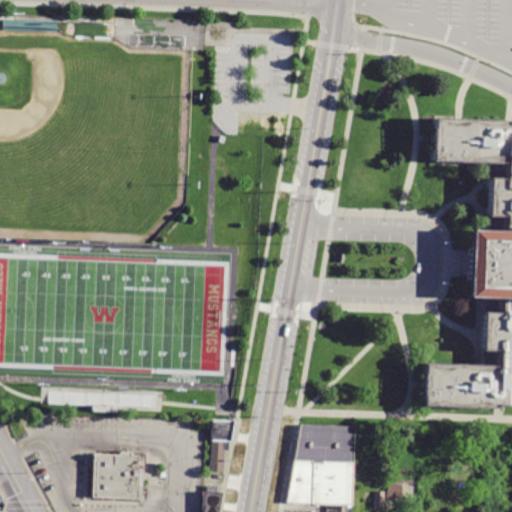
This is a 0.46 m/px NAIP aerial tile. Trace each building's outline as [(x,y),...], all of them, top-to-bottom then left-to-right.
[(0,27),(62,31),(62,18),(0,14),(0,27)] [(420,408),(496,411),(497,406),(511,406),(511,127),(506,127),(506,122),(462,120),(433,118),(432,139),(431,162),(504,165),(503,178),(487,178),(487,185),(487,217),(503,218),(503,230),(469,228),(468,264),(467,301),(481,301),(481,318),(479,352),(497,353),(496,368),(421,367),(421,388),(420,408)] [(50,392),(49,406),(157,408),(157,394),(50,392)] [(212,421),(210,473),(225,473),(224,452),(229,452),(229,444),(231,444),(235,423),(212,421)] [(288,503),(350,503),(352,428),(302,427),(288,503)] [(95,456),(94,499),(143,501),(144,458),(133,457),(133,454),(121,454),(121,457),(95,456)] [(389,485),(388,499),(403,500),(404,486),(389,485)] [(203,494),(202,511),(218,511),(222,494),(217,494),(217,487),(206,487),(206,494),(203,494)] [(375,492),(375,508),(384,508),(384,492),(375,492)]
